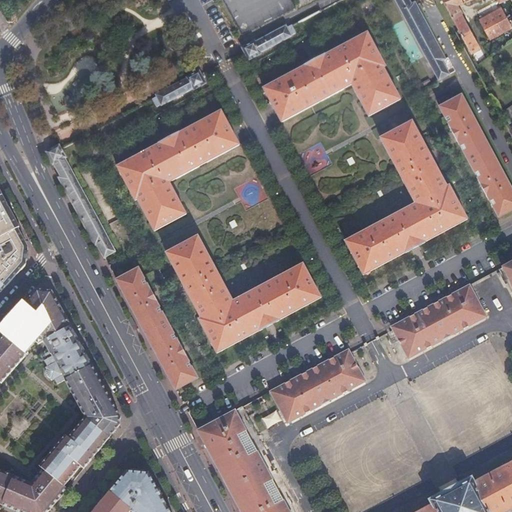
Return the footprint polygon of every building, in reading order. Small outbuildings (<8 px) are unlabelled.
[(395,0),(439,79),(449,74),(442,61),(445,59),(415,2),(411,4),(409,0),(395,0)] [(444,0),(473,53),(482,48),(461,10),(463,3),(469,0),(500,0),(501,1),(503,0),(444,0)] [(502,9),(481,20),(491,38),(511,28),(502,9)] [(255,41),(242,48),(249,60),(261,54),(260,52),(291,35),(290,33),(295,31),(292,25),(287,27),(286,26),(255,42),(255,41)] [(370,34),(268,89),(285,122),(354,87),(370,117),(402,100),(384,68),(387,67),(370,34)] [(206,83),(199,70),(186,77),(187,79),(156,95),(157,96),(153,98),(157,104),(160,102),(161,104),(192,88),(193,90),(206,83)] [(511,183),(466,96),(444,108),(503,219),(511,214),(511,183)] [(141,199),(158,230),(189,214),(173,183),(243,145),(225,111),(120,167),(138,201),(141,199)] [(414,123),(383,141),(417,205),(348,242),(366,276),(470,220),(451,187),(449,188),(414,123)] [(59,145),(46,152),(52,165),(54,164),(61,177),(59,178),(95,245),(97,244),(104,257),(114,252),(64,159),(65,158),(59,145)] [(0,283),(5,288),(25,265),(27,247),(17,230),(12,220),(3,204),(0,197),(0,283)] [(201,237),(171,254),(205,319),(203,320),(221,353),(324,298),(306,264),(237,302),(201,237)] [(140,270),(118,281),(177,392),(199,380),(140,270)] [(470,285),(393,325),(409,357),(487,316),(470,285)] [(0,503),(20,511),(46,511),(76,477),(120,425),(121,419),(113,405),(90,363),(83,349),(52,291),(35,291),(29,297),(22,305),(0,330),(0,383),(26,354),(23,351),(33,341),(44,341),(51,354),(44,358),(47,365),(45,366),(46,368),(45,370),(45,372),(46,373),(47,375),(48,376),(50,377),(51,378),(52,379),(54,378),(57,384),(65,380),(85,418),(68,438),(65,436),(40,467),(42,469),(32,481),(29,481),(0,469),(0,503)] [(351,348),(272,389),(289,421),(368,379),(351,348)] [(289,511),(235,409),(198,429),(242,511),(289,511)] [(502,511),(511,507),(511,461),(472,483),(469,478),(428,500),(431,505),(417,511),(502,511)] [(130,511),(132,510),(133,511),(169,511),(164,502),(149,473),(127,471),(93,511),(130,511)]
